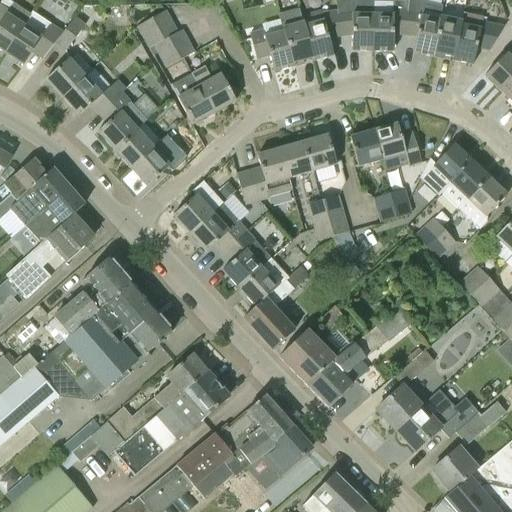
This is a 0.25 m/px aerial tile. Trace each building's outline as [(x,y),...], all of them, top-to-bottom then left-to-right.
[(351,0),(351,9),(335,12),(339,37),(348,35),(351,52),(372,52),(371,16),(373,16),(372,0),(351,0)] [(434,54),(439,18),(442,6),(424,2),(424,0),(407,0),(407,1),(408,2),(405,38),(414,38),(412,53),(433,57),(434,54)] [(373,16),(371,16),(372,52),(393,52),(393,36),(405,38),(408,2),(407,1),(391,1),(391,2),(373,2),(373,16)] [(0,4),(0,50),(5,54),(24,26),(31,15),(31,14),(13,3),(8,10),(0,4)] [(284,33),(293,64),(311,59),(300,15),(298,10),(279,15),(284,33)] [(141,24),(147,36),(172,22),(166,11),(141,24)] [(300,15),(311,59),(312,62),(333,56),(328,39),(339,37),(335,12),(321,14),(320,11),(300,15)] [(54,45),(63,33),(51,24),(32,12),(31,14),(31,15),(24,26),(5,54),(23,66),(32,52),(43,59),(54,45)] [(503,27),(481,23),(482,17),(463,13),(461,21),(452,58),(452,61),(472,65),(476,47),(491,50),(503,27)] [(63,33),(54,45),(64,52),(65,52),(85,26),(84,25),(75,18),(63,33)] [(461,21),(439,18),(434,54),(452,58),(461,21)] [(152,47),(157,44),(178,33),(172,22),(147,36),(152,47)] [(178,33),(157,44),(162,56),(188,42),(182,31),(178,33)] [(261,32),(250,35),(257,60),(267,57),(274,73),(294,67),(293,64),(284,33),(264,39),(261,32)] [(194,53),(188,42),(162,56),(168,67),(194,53)] [(502,93),(511,82),(511,59),(506,54),(484,76),(502,93)] [(67,61),(46,80),(61,97),(83,78),(84,78),(83,77),(70,61),(69,60),(67,61)] [(204,67),(192,74),(199,87),(214,113),(235,102),(221,76),(220,75),(211,80),(204,67)] [(192,74),(171,85),(192,125),(214,113),(199,87),(192,74)] [(102,96),(84,78),(83,78),(61,97),(79,116),(91,106),(98,114),(122,92),(114,84),(102,96)] [(511,102),(511,82),(502,93),(511,102)] [(107,123),(97,132),(113,150),(136,130),(146,121),(145,120),(129,103),(131,101),(122,92),(98,114),(107,123)] [(397,124),(373,131),(382,161),(385,172),(399,168),(396,157),(405,155),(408,168),(421,164),(412,133),(400,136),(397,124)] [(136,130),(113,150),(130,169),(153,148),(136,130)] [(373,131),(349,138),(358,168),(382,161),(373,131)] [(327,136),(304,142),(312,172),(315,171),(318,183),(336,178),(332,166),(336,165),(327,136)] [(153,148),(130,169),(146,187),(169,166),(173,171),(185,160),(165,138),(153,148)] [(304,142),(280,149),(287,179),(288,179),(312,172),(304,142)] [(429,159),(419,179),(438,197),(441,194),(450,184),(449,183),(470,160),(453,145),(434,164),(429,159)] [(260,168),(248,171),(257,201),(292,191),(288,179),(287,179),(280,149),(257,156),(260,168)] [(0,172),(9,158),(0,152),(0,172)] [(11,194),(17,201),(43,177),(46,174),(33,159),(3,186),(11,194)] [(441,194),(459,211),(489,179),(470,160),(449,183),(450,184),(441,194)] [(11,194),(0,203),(0,217),(0,218),(9,210),(25,227),(39,214),(40,215),(44,211),(41,208),(51,199),(54,202),(69,189),(52,170),(46,175),(46,174),(43,177),(17,201),(11,194)] [(248,171),(237,175),(245,205),(257,201),(248,171)] [(479,230),(488,221),(484,217),(507,195),(489,179),(459,211),(479,230)] [(195,196),(173,216),(190,235),(213,214),(212,213),(222,204),(202,182),(192,192),(195,195),(195,196)] [(228,183),(218,192),(226,200),(236,192),(228,183)] [(55,231),(72,214),(73,215),(83,206),(69,189),(54,202),(51,199),(41,208),(44,211),(40,215),(39,214),(25,227),(40,244),(55,231)] [(405,190),(374,199),(372,199),(376,211),(408,202),(405,190)] [(341,207),(338,197),(338,196),(306,205),(309,216),(341,207)] [(408,202),(376,211),(379,223),(412,214),(408,202)] [(237,223),(222,205),(213,214),(190,235),(206,253),(215,244),(223,253),(247,231),(248,230),(239,221),(237,223)] [(341,207),(309,216),(313,228),(345,219),(341,207)] [(40,244),(5,277),(26,300),(50,278),(67,262),(67,261),(93,238),(73,215),(72,214),(55,231),(40,244)] [(423,228),(445,251),(455,242),(432,218),(423,228)] [(345,219),(313,228),(317,242),(349,232),(345,219)] [(511,219),(495,239),(511,254),(511,252),(511,219)] [(413,237),(436,260),(445,251),(423,228),(413,237)] [(231,262),(222,271),(239,289),(270,258),(255,242),(256,241),(247,231),(223,253),(231,262)] [(92,287),(84,294),(83,293),(53,318),(67,335),(90,316),(130,282),(109,258),(84,278),(92,287)] [(239,289),(255,307),(284,279),(286,281),(289,278),(288,277),(270,258),(239,289)] [(255,307),(243,319),(272,351),(294,331),(274,308),(294,290),(308,276),(300,267),(288,277),(289,278),(286,281),(284,279),(255,307)] [(500,291),(477,267),(468,276),(490,300),(500,291)] [(490,300),(468,276),(458,284),(481,308),(490,300)] [(69,337),(91,364),(117,340),(119,342),(155,310),(130,282),(90,316),(67,335),(69,337)] [(504,296),(486,314),(491,320),(511,342),(511,323),(500,311),(510,302),(504,296)] [(511,323),(511,304),(510,302),(500,311),(511,323)] [(351,384),(344,376),(366,359),(365,358),(386,341),(388,343),(413,323),(401,306),(342,353),(338,357),(305,385),(328,409),(351,384)] [(332,332),(346,320),(334,307),(321,319),(332,332)] [(172,332),(155,310),(119,342),(140,365),(141,366),(150,358),(147,353),(172,332)] [(278,358),(305,385),(338,357),(342,353),(326,335),(317,344),(305,332),(278,358)] [(117,340),(91,364),(69,337),(37,365),(35,363),(20,376),(0,394),(0,445),(57,395),(47,384),(62,370),(90,402),(130,369),(132,372),(140,365),(119,342),(117,340)] [(433,362),(424,351),(397,375),(406,385),(433,362)] [(28,354),(13,367),(20,376),(35,363),(28,354)] [(123,408),(109,420),(130,444),(149,427),(210,376),(192,355),(164,378),(170,385),(131,417),(123,408)] [(0,394),(20,376),(13,367),(3,357),(0,359),(0,394)] [(228,398),(210,376),(149,427),(169,448),(228,398)] [(454,381),(445,390),(456,401),(465,392),(454,381)] [(403,386),(376,410),(384,418),(383,419),(392,428),(396,431),(420,408),(421,406),(403,386)] [(237,430),(247,441),(280,414),(264,396),(227,427),(225,425),(218,431),(226,440),(237,430)] [(420,408),(396,431),(398,434),(398,435),(406,444),(407,443),(415,452),(440,429),(449,439),(456,433),(478,414),(465,398),(449,412),(444,416),(429,400),(421,406),(420,408)] [(497,404),(481,417),(489,426),(505,413),(503,411),(497,404)] [(261,452),(291,426),(280,414),(247,441),(242,446),(254,459),(262,453),(261,452)] [(116,455),(130,444),(109,420),(105,423),(106,424),(74,450),(63,459),(35,483),(11,504),(1,511),(45,511),(75,488),(63,473),(77,461),(79,463),(98,447),(107,457),(114,452),(116,455)] [(272,464),(255,480),(264,490),(311,449),(291,426),(261,452),(262,453),(272,464)] [(116,455),(134,477),(169,448),(149,427),(130,444),(116,455)] [(245,467),(254,459),(242,446),(247,441),(237,430),(226,440),(218,431),(208,439),(227,461),(235,470),(238,474),(246,468),(245,467)] [(175,467),(193,487),(194,489),(227,461),(208,439),(175,467)] [(478,468),(477,470),(450,492),(443,498),(455,511),(511,511),(511,440),(510,442),(478,468)] [(456,449),(432,470),(439,479),(438,479),(446,489),(447,489),(450,492),(477,470),(478,468),(459,446),(458,447),(456,449)] [(234,478),(238,474),(235,470),(227,461),(194,489),(204,500),(233,476),(234,478)] [(129,506),(134,511),(147,511),(148,511),(161,511),(193,487),(175,467),(129,506)] [(4,495),(11,504),(35,483),(28,474),(4,495)] [(301,506),(306,511),(316,511),(345,485),(334,474),(301,506)] [(354,511),(364,503),(345,485),(316,511),(354,511)] [(87,511),(92,508),(79,493),(75,488),(45,511),(87,511)] [(134,511),(129,506),(126,503),(116,511),(134,511)] [(372,511),(364,503),(354,511),(372,511)]
